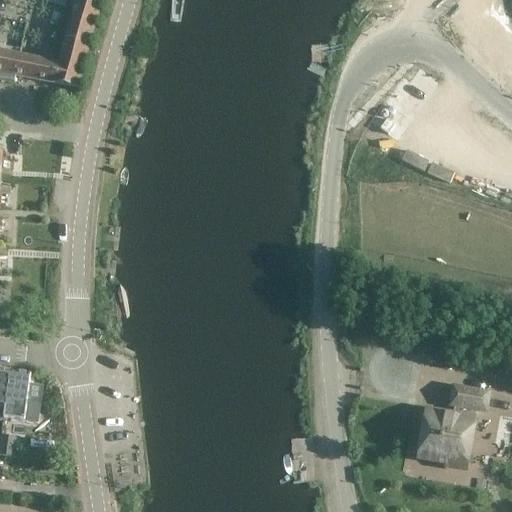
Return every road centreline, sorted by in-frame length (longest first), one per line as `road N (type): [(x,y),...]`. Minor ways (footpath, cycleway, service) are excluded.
road 1 (unclassified): [(350,511),(328,293),(339,116),(352,73),(366,53),(397,42),(440,59),(511,120)]
road 2 (tertiary): [(74,354),(93,134),(132,0)]
road 3 (tertiary): [(99,511),(74,354)]
